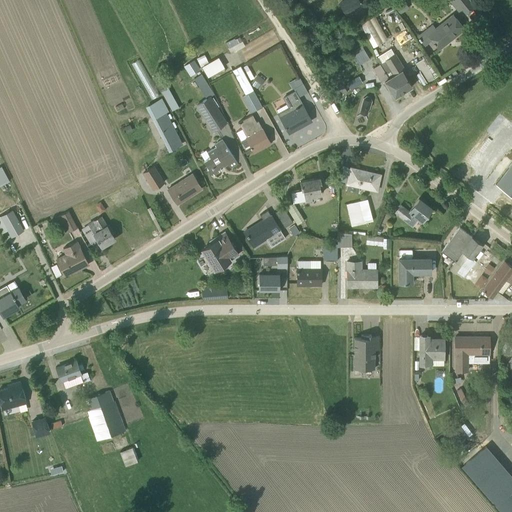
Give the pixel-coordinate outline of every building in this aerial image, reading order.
[(367,14),(358,0),(342,0),(337,3),(351,24),(367,14)] [(403,0),(398,0),(393,4),(399,13),(408,7),(403,0)] [(469,0),(452,0),(450,2),(457,12),(461,9),(465,14),(475,6),(469,0)] [(420,41),(424,46),(432,40),(438,47),(463,28),(451,14),(434,27),(432,24),(417,36),(418,38),(417,38),(420,41)] [(369,17),(359,22),(372,47),(382,42),(369,17)] [(230,39),(225,42),(228,48),(241,42),(239,37),(231,40),(230,39)] [(332,49),(342,45),(339,38),(329,43),(332,49)] [(369,58),(361,45),(351,51),(354,55),(353,56),(358,65),(369,58)] [(388,77),(392,75),(402,91),(411,86),(402,71),(405,69),(395,53),(394,54),(391,48),(376,58),(380,63),(388,77)] [(204,54),(196,58),(200,66),(201,66),(207,76),(224,67),(218,57),(208,62),(204,54)] [(425,56),(415,63),(418,68),(414,70),(423,84),(436,74),(425,56)] [(139,59),(133,62),(145,84),(151,81),(139,59)] [(193,59),(183,65),(189,75),(199,69),(193,59)] [(402,91),(392,75),(388,77),(380,63),(372,68),(381,82),(384,80),(394,96),(402,91)] [(253,77),(246,64),(243,66),(249,79),(253,77)] [(332,64),(322,70),(334,89),(335,89),(339,96),(347,91),(342,84),(344,83),(332,64)] [(261,106),(240,65),(232,69),(245,94),(241,96),(250,112),(261,106)] [(206,98),(195,105),(212,131),(227,122),(210,96),(214,94),(201,74),(194,78),(206,98)] [(251,82),(258,88),(264,80),(257,74),(251,82)] [(346,83),(349,89),(362,82),(358,76),(346,83)] [(299,78),(289,84),(293,91),(294,90),(298,96),(306,92),(299,78)] [(178,106),(166,85),(160,89),(171,110),(178,106)] [(288,131),(298,126),(299,127),(311,120),(294,90),(282,97),(286,104),(276,109),(288,131)] [(168,111),(161,98),(145,106),(168,151),(182,144),(166,112),(168,111)] [(363,98),(359,112),(366,114),(370,100),(363,98)] [(251,114),(237,122),(238,124),(239,124),(241,128),(236,131),(245,148),(249,146),(250,148),(251,148),(253,152),(270,143),(257,120),(255,121),(251,114)] [(131,129),(129,124),(123,127),(126,133),(132,130),(131,130),(131,129)] [(200,153),(204,159),(203,160),(208,167),(206,168),(211,176),(221,170),(219,166),(222,164),(223,166),(227,164),(230,168),(237,164),(221,139),(214,144),(215,146),(206,151),(205,150),(200,153)] [(0,185),(9,180),(0,163),(0,185)] [(154,165),(142,172),(152,189),(164,182),(154,165)] [(350,168),(345,190),(358,193),(359,187),(376,191),(380,175),(350,168)] [(167,188),(177,203),(201,188),(191,172),(167,188)] [(291,191),(293,203),(304,201),(304,202),(312,200),(311,197),(321,195),(319,188),(321,187),(319,177),(300,181),(301,189),(291,191)] [(117,204),(143,197),(139,184),(114,192),(117,204)] [(400,204),(394,212),(412,225),(418,218),(422,221),(431,208),(418,198),(409,210),(400,204)] [(366,199),(345,204),(351,226),(371,221),(366,199)] [(304,221),(293,203),(285,204),(297,225),(304,221)] [(292,221),(282,207),(274,212),(284,227),(292,221)] [(101,246),(114,238),(111,233),(113,232),(108,223),(107,224),(101,215),(94,220),(93,219),(86,223),(87,224),(82,227),(72,208),(71,209),(68,211),(86,245),(97,240),(101,246)] [(24,229),(12,209),(0,216),(11,236),(24,229)] [(285,237),(267,210),(259,215),(263,220),(244,232),(253,247),(266,239),(271,246),(285,237)] [(68,211),(57,217),(65,233),(77,227),(68,211)] [(43,236),(38,224),(33,222),(38,238),(43,236)] [(299,232),(295,225),(289,229),(293,235),(299,232)] [(453,261),(471,237),(458,227),(441,252),(453,261)] [(337,232),(337,246),(351,246),(351,233),(337,232)] [(222,264),(238,254),(225,234),(200,249),(208,261),(207,262),(213,272),(223,266),(222,264)] [(367,234),(366,243),(389,244),(390,235),(367,234)] [(481,244),(471,237),(453,261),(448,269),(457,276),(459,273),(463,277),(475,260),(472,257),(481,244)] [(63,273),(64,274),(75,268),(76,270),(88,263),(76,240),(61,248),(64,253),(55,257),(58,263),(52,266),(57,276),(63,273)] [(490,245),(484,241),(481,244),(472,257),(475,260),(478,262),(480,259),(485,251),(490,245)] [(337,248),(322,249),(322,260),(337,260),(337,248)] [(411,250),(398,250),(398,282),(411,282),(411,274),(430,273),(430,257),(411,257),(411,250)] [(489,254),(485,251),(480,259),(484,262),(489,254)] [(288,253),(263,254),(264,270),(276,270),(275,267),(288,266),(288,253)] [(309,260),(296,260),(297,285),(320,284),(320,268),(309,268),(309,260)] [(347,260),(346,286),(376,286),(376,262),(366,262),(366,268),(361,268),(361,260),(347,260)] [(511,266),(504,261),(482,290),(491,297),(496,290),(500,294),(508,283),(510,285),(511,281),(511,266)] [(279,273),(258,273),(258,290),(278,290),(279,273)] [(484,278),(479,274),(475,280),(480,284),(484,278)] [(0,309),(3,315),(19,306),(17,303),(25,299),(14,280),(0,287),(0,309)] [(227,284),(203,285),(204,298),(228,297),(227,284)] [(360,337),(354,337),(353,368),(373,369),(374,349),(377,349),(378,334),(360,334),(360,337)] [(428,335),(420,335),(419,364),(443,364),(443,339),(428,339),(428,335)] [(488,336),(455,336),(455,371),(468,371),(468,363),(489,362),(488,336)] [(76,360),(56,367),(61,381),(63,381),(65,388),(83,381),(83,383),(90,380),(86,371),(81,373),(80,369),(83,368),(81,362),(78,364),(76,360)] [(0,388),(0,398),(3,409),(26,403),(20,381),(11,383),(12,386),(0,388)] [(109,389),(84,398),(88,409),(87,410),(97,440),(125,430),(115,400),(113,400),(109,389)] [(44,416),(31,420),(35,436),(49,432),(44,416)] [(60,419),(50,422),(52,428),(62,425),(60,419)] [(511,511),(511,468),(489,443),(466,463),(510,511),(511,511)] [(131,447),(120,451),(125,465),(137,461),(131,447)] [(61,463),(52,465),(55,475),(64,472),(61,463)]
